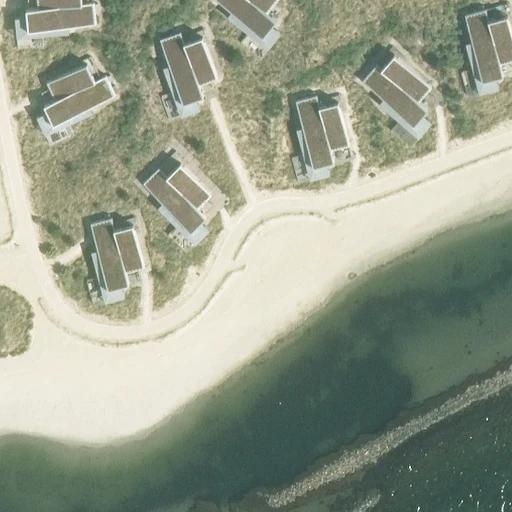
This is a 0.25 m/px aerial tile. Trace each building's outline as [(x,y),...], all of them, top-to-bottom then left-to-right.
[(216,0),(255,31),(262,36),(270,26),(276,19),(266,12),(251,0),(216,0)] [(251,0),(266,12),(276,0),(251,0)] [(37,7),(25,8),(26,16),(27,30),(87,24),(95,23),(94,10),(93,2),(81,3),(37,7)] [(485,9),(464,15),(479,72),(482,80),(494,77),(503,75),(500,63),(488,21),(485,9)] [(511,36),(507,16),(488,21),(500,63),(511,60),(511,36)] [(180,31),(159,39),(179,95),(182,103),(195,98),(203,95),(199,84),(184,42),(180,31)] [(202,36),(184,42),(199,84),(217,78),(202,36)] [(397,57),(385,71),(418,101),(431,86),(397,57)] [(86,63),(46,82),(54,99),(95,80),(86,63)] [(376,64),(361,80),(406,119),(413,125),(421,115),(427,108),(418,101),(385,71),(376,64)] [(54,99),(43,104),(47,112),(53,124),(60,120),(106,99),(114,95),(109,83),(105,75),(95,80),(54,99)] [(316,95),(295,101),(310,158),(312,166),(325,163),(333,160),(330,149),(319,106),(316,95)] [(337,101),(319,106),(330,149),(349,144),(337,101)] [(180,162),(166,176),(197,207),(211,194),(180,162)] [(158,167),(142,183),(184,225),(190,231),(200,221),(206,215),(197,207),(166,176),(158,167)] [(111,217),(90,223),(105,280),(107,288),(120,285),(128,283),(125,272),(114,229),(111,217)] [(132,224),(114,229),(125,272),(144,267),(132,224)]
